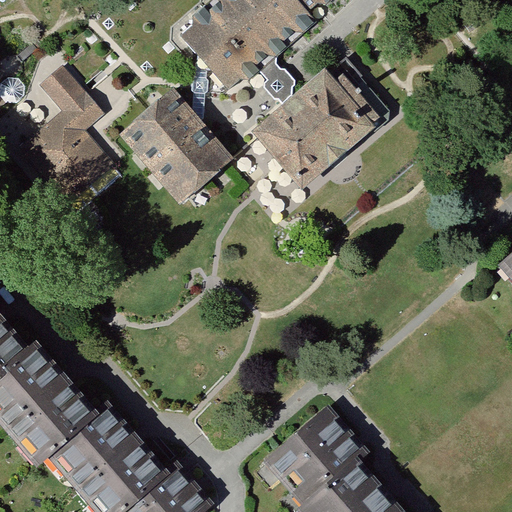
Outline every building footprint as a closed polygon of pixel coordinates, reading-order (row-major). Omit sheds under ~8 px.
[(214,0),(176,36),(195,56),(208,69),(231,92),(256,69),(271,53),(326,0),(214,0)] [(282,106),(255,132),(256,134),(304,184),(385,117),(335,59),(301,88),(295,95),(294,89),(294,79),(286,71),(281,68),(276,64),(271,53),(256,69),(266,81),(263,85),(264,90),(271,98),(282,106)] [(208,69),(195,56),(193,87),(192,107),(205,121),(207,89),(208,69)] [(9,145),(59,204),(107,163),(78,129),(100,111),(62,66),(36,88),(53,108),(9,145)] [(205,121),(192,107),(173,86),(121,134),(186,202),(236,156),(205,121)] [(511,253),(500,265),(511,277),(511,253)] [(0,381),(37,350),(0,307),(0,381)] [(0,418),(42,467),(53,458),(105,414),(44,344),(37,350),(0,381),(0,418)] [(327,403),(260,463),(300,508),(360,454),(367,448),(327,403)] [(99,511),(128,511),(174,473),(115,405),(105,414),(53,458),(99,511)] [(412,511),(360,454),(300,508),(304,511),(412,511)] [(128,511),(205,511),(215,504),(182,466),(174,473),(128,511)]
